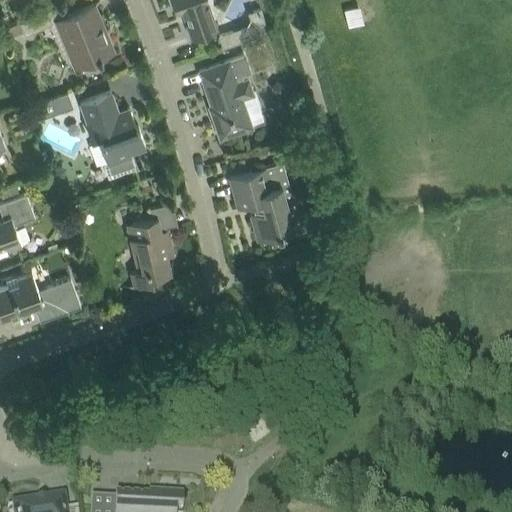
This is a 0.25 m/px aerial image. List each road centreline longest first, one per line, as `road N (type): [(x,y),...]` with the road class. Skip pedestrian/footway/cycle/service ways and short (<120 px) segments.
road 1 (residential): [(136,0),(161,54),(218,281),(0,358)]
road 2 (residential): [(346,249),(336,328),(304,414),(278,443),(236,467)]
road 3 (residential): [(9,458),(131,453),(236,467)]
